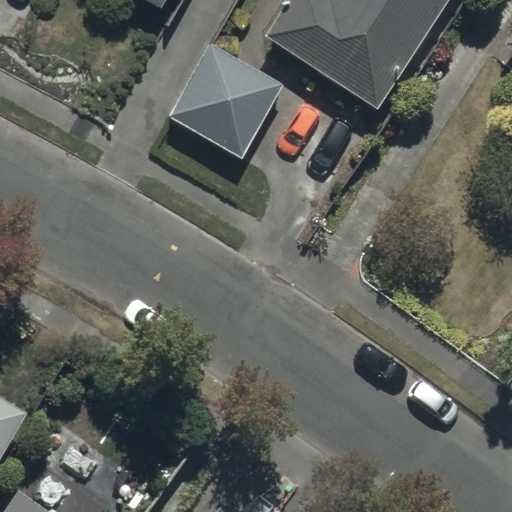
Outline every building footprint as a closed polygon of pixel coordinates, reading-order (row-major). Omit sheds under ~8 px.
[(114,0),(159,26),(173,0),(114,0)] [(451,0),(327,0),(324,5),(315,0),(295,0),(263,50),(373,121),(451,0)] [(282,95),(209,53),(166,128),(239,169),(282,95)] [(0,465),(26,419),(0,405),(0,465)] [(9,511),(32,511),(17,501),(9,511)]
